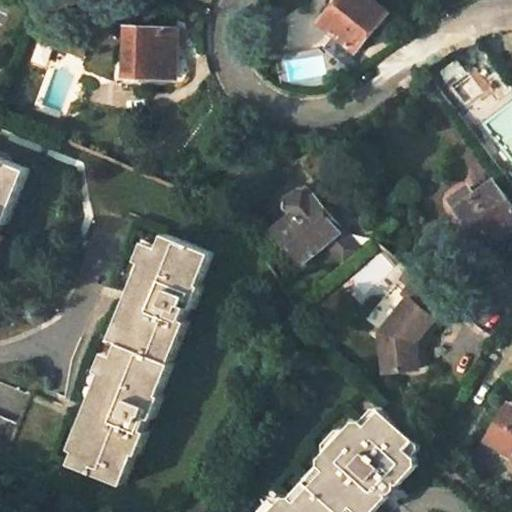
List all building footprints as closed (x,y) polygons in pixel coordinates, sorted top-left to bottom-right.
[(376,0),(343,0),(325,22),(359,52),(392,14),(376,0)] [(131,29),(129,77),(170,77),(172,51),(178,51),(180,31),(131,29)] [(61,48),(84,57),(89,43),(66,34),(61,48)] [(511,104),(488,124),(511,156),(511,104)] [(0,243),(5,233),(3,232),(7,219),(11,220),(33,165),(0,151),(0,243)] [(477,200),(460,213),(487,248),(505,235),(502,232),(511,223),(511,197),(499,179),(475,197),(477,200)] [(294,215),(276,229),(304,263),(330,242),(336,249),(333,250),(344,263),(361,251),(306,185),(285,203),(294,215)] [(86,430),(73,461),(123,484),(137,452),(140,453),(149,430),(146,428),(150,418),(152,420),(164,395),(162,394),(175,363),(173,362),(191,321),(184,318),(188,308),(195,311),(206,285),(205,284),(218,252),(171,233),(166,246),(161,245),(153,264),(158,267),(152,279),(145,275),(131,308),(139,311),(134,324),(130,323),(122,341),(126,343),(113,373),(116,374),(110,388),(103,384),(89,416),(94,419),(89,431),(86,430)] [(433,316),(447,298),(420,276),(405,294),(410,298),(382,332),(386,371),(420,368),(417,343),(437,319),(433,316)] [(0,448),(8,452),(22,420),(0,410),(0,448)] [(359,511),(361,510),(362,511),(379,511),(393,497),(391,495),(399,491),(400,484),(404,484),(419,467),(420,461),(410,451),(418,441),(385,413),(373,426),(366,420),(359,422),(326,459),(325,466),(330,471),(304,500),(298,496),(290,498),(277,511),(359,511)] [(500,420),(490,442),(511,451),(511,417),(509,424),(500,420)] [(330,471),(325,466),(312,481),(317,485),(330,471)] [(312,481),(298,496),(304,500),(317,485),(312,481)]
